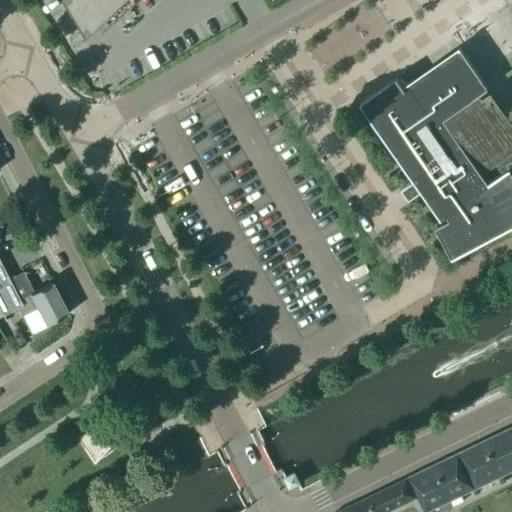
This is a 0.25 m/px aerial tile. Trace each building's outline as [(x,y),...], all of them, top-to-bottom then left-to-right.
[(68,0),(88,33),(123,0),(68,0)] [(360,106),(362,105),(441,218),(439,219),(440,221),(443,218),(448,216),(450,221),(436,228),(453,259),(511,227),(511,143),(479,95),(487,89),(458,48),(457,49),(458,51),(404,89),(396,78),(395,79),(359,104),(360,106)] [(19,300),(0,262),(0,316),(17,308),(21,316),(36,309),(45,326),(68,314),(52,282),(29,294),(29,295),(19,300)] [(119,439),(107,420),(78,439),(95,465),(119,439)] [(511,470),(511,440),(507,430),(482,442),(499,477),(511,470)] [(482,442),(457,454),(474,489),(499,477),(482,442)] [(474,489),(457,454),(432,466),(449,501),(474,489)] [(426,511),(449,501),(432,466),(407,478),(416,497),(423,511),(426,511)] [(299,484),(294,474),(284,479),(289,489),(299,484)] [(385,511),(416,497),(407,478),(366,498),(372,511),(385,511)] [(372,511),(366,498),(336,511),(372,511)]
